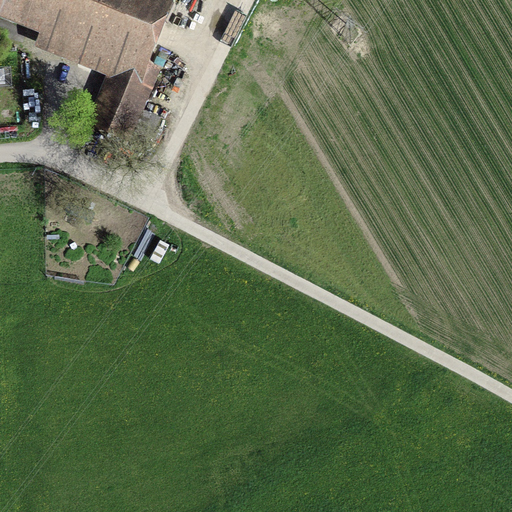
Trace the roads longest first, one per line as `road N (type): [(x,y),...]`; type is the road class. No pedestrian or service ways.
road 1 (track): [(145,203),(511,401)]
road 2 (track): [(145,203),(249,0)]
